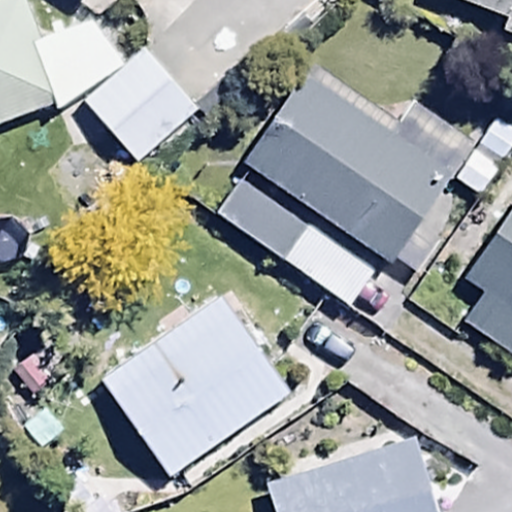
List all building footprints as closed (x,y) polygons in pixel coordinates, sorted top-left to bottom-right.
[(101,0),(81,0),(95,9),(101,0)] [(511,0),(429,0),(429,1),(508,29),(505,38),(511,40),(511,0)] [(0,136),(58,115),(60,122),(125,78),(95,34),(40,53),(24,5),(0,13),(0,136)] [(194,129),(144,67),(85,115),(135,177),(194,129)] [(396,138),(314,79),(215,223),(349,319),(381,273),(387,277),(473,157),(414,114),(396,138)] [(511,218),(466,292),(483,303),(465,333),(511,362),(511,218)] [(291,402),(220,303),(114,380),(121,390),(106,401),(171,490),(291,402)] [(429,511),(412,447),(264,486),(271,511),(429,511)]
